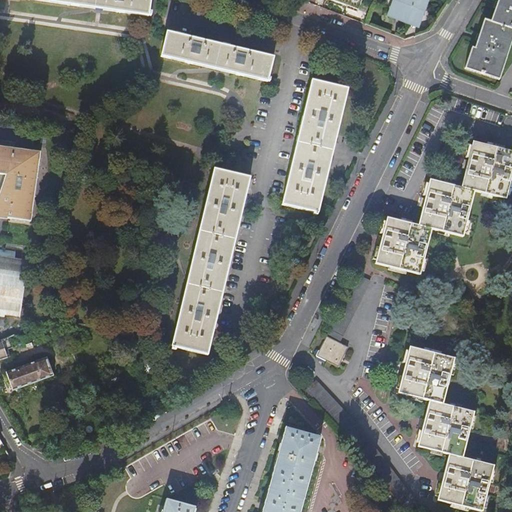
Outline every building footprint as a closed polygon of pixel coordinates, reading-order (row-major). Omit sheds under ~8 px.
[(150,0),(28,0),(148,17),(148,16),(151,17),(151,13),(149,12),(150,0)] [(327,0),(336,3),(358,12),(362,0),(327,0)] [(394,0),(389,15),(410,23),(409,25),(417,28),(427,0),(394,0)] [(511,0),(494,0),(494,1),(492,7),(487,21),(481,19),(476,34),(473,41),(471,47),(468,47),(461,68),(496,79),(511,32),(511,0)] [(264,81),(270,83),(270,79),(268,79),(273,58),(167,33),(161,57),(264,81)] [(282,205),(313,213),(312,215),(317,216),(317,214),(318,214),(347,90),(312,81),(301,128),(297,141),(282,205)] [(419,227),(387,220),(375,265),(420,277),(432,231),(463,239),(475,193),(506,201),(511,178),(511,152),(511,153),(473,143),(462,189),(430,181),(419,227)] [(0,219),(23,222),(33,153),(0,147),(0,219)] [(165,348),(196,357),(213,286),(217,268),(234,205),(241,180),(203,169),(160,347),(160,352),(164,353),(165,348)] [(0,325),(3,326),(4,318),(19,320),(27,261),(12,259),(13,252),(3,250),(0,249),(0,325)] [(369,282),(358,276),(326,338),(325,337),(318,353),(335,361),(342,346),(338,344),(369,282)] [(447,359),(402,349),(390,394),(422,402),(411,448),(441,457),(430,502),(471,511),(477,511),(487,469),(457,459),(465,413),(436,405),(447,359)] [(1,373),(8,393),(47,378),(40,360),(1,373)] [(360,429),(316,382),(306,391),(350,438),(406,511),(418,511),(421,510),(360,429)] [(299,511),(320,436),(285,428),(262,511),(299,511)] [(191,511),(193,507),(165,499),(161,511),(191,511)]
